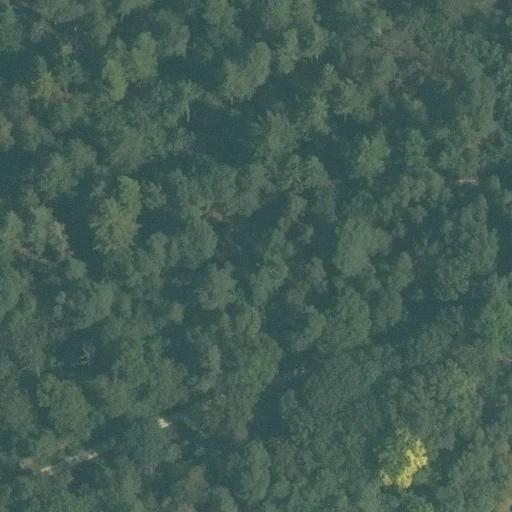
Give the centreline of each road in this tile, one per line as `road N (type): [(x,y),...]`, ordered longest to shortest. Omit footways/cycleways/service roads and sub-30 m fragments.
road 1 (track): [(0,492),(293,372),(511,316)]
road 2 (unknown): [(511,184),(365,186),(173,253),(0,286)]
road 3 (track): [(329,360),(386,511)]
